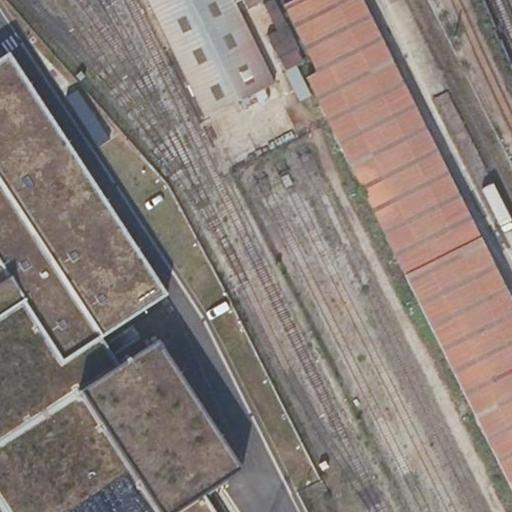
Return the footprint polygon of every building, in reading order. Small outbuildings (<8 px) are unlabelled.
[(232,104),(180,0),(145,0),(204,118),(232,104)] [(180,0),(232,104),(273,84),(231,0),(180,0)] [(298,47),(275,0),(267,0),(262,3),(276,30),(266,35),(277,57),(298,47)] [(292,0),(283,5),(316,72),(381,40),(361,0),(292,0)] [(511,488),(511,302),(381,40),(316,72),(307,77),(511,488)] [(0,511),(221,511),(208,491),(243,469),(158,337),(119,362),(103,334),(168,293),(10,50),(0,56),(0,511)] [(295,51),(278,59),(283,70),(301,62),(295,51)]
